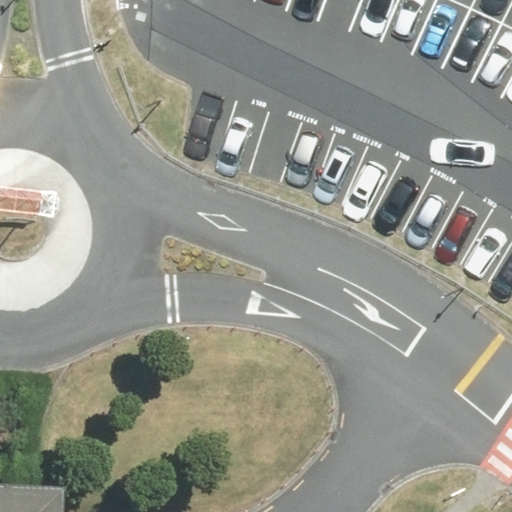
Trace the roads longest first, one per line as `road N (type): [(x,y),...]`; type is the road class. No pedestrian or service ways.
road 1 (unclassified): [(99,140),(122,171),(134,209),(132,248),(118,285),(92,315),(60,334),(0,340)]
road 2 (unclassified): [(68,0),(72,54),(99,140)]
